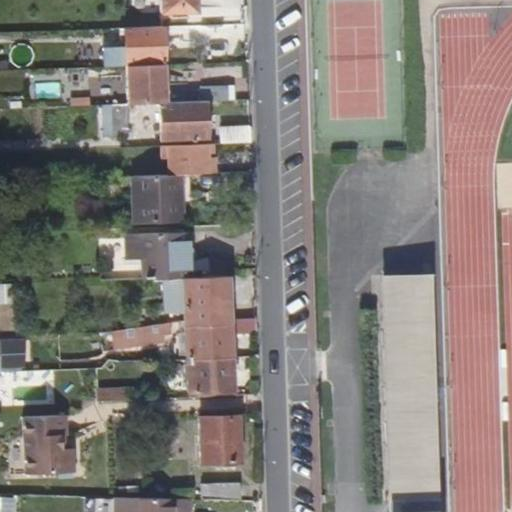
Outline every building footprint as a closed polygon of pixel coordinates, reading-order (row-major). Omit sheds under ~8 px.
[(194,13),(193,0),(155,0),(156,14),(194,13)] [(163,65),(161,28),(121,29),(123,66),(163,65)] [(164,104),(163,65),(123,66),(124,105),(156,104),(164,104)] [(225,102),(224,87),(197,88),(198,103),(201,103),(225,102)] [(203,141),(201,103),(198,103),(164,104),(156,104),(158,143),(203,141)] [(100,106),(101,140),(125,139),(123,105),(100,106)] [(249,146),(248,131),(224,132),(224,147),(249,146)] [(211,175),(210,161),(207,161),(207,149),(158,151),(159,164),(165,163),(166,176),(177,176),(211,175)] [(250,174),(249,164),(222,165),(222,175),(250,174)] [(177,219),(177,176),(166,176),(129,177),(130,219),(177,219)] [(186,278),(184,231),(123,233),(124,259),(140,259),(140,279),(162,278),(181,278),(186,278)] [(439,499),(429,271),(387,273),(396,500),(439,499)] [(226,319),(225,276),(186,278),(181,278),(182,314),(182,323),(226,319)] [(182,314),(181,278),(162,278),(163,315),(182,314)] [(228,358),(227,334),(255,333),(254,317),(226,319),(182,323),(183,331),(184,354),(184,360),(228,358)] [(168,324),(109,329),(111,348),(163,341),(162,334),(169,332),(168,324)] [(184,354),(183,331),(174,332),(175,355),(184,354)] [(0,350),(0,369),(22,368),(22,350),(0,350)] [(229,391),(228,358),(184,360),(185,393),(192,393),(219,392),(229,391)] [(132,402),(132,390),(94,393),(94,398),(95,403),(132,402)] [(62,449),(61,436),(67,436),(66,417),(24,419),(26,475),(75,474),(74,449),(62,449)] [(236,463),(235,418),(196,419),(197,464),(236,463)] [(235,501),(236,484),(197,482),(196,499),(235,501)] [(187,499),(187,491),(166,491),(165,499),(171,499),(187,499)] [(0,497),(0,511),(14,511),(14,498),(0,497)] [(170,511),(171,499),(165,499),(133,498),(111,497),(110,511),(170,511)] [(171,499),(170,511),(186,511),(187,499),(171,499)]
